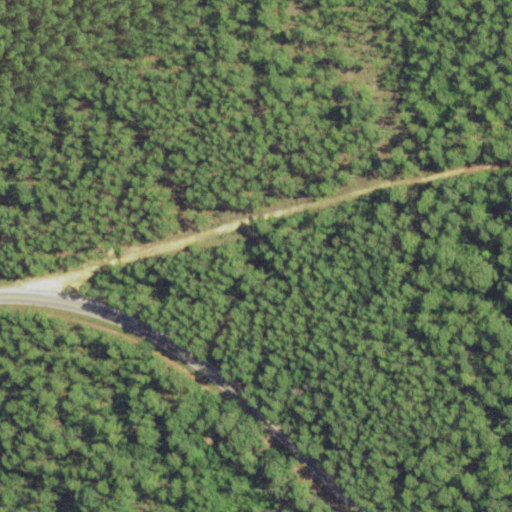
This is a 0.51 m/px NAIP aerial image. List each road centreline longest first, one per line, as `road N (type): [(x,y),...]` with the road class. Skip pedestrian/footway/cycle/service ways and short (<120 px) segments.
road 1 (track): [(37,301),(47,285),(165,244),(481,167),(511,167)]
road 2 (tertiary): [(364,511),(252,407),(148,333),(70,306),(0,298)]
